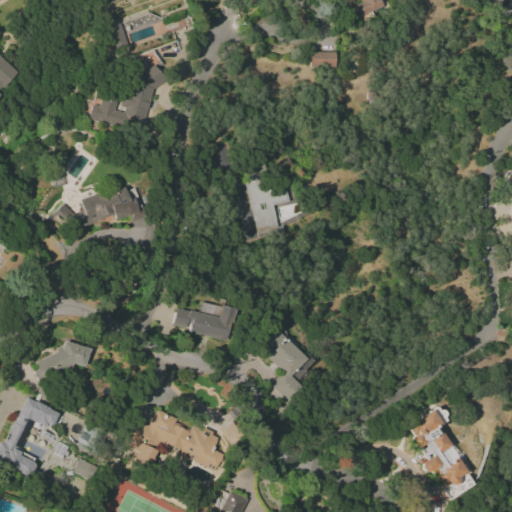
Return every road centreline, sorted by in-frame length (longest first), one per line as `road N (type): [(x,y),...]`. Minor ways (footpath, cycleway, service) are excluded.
road 1 (residential): [(511,122),(489,156),(484,336),(287,462)]
road 2 (residential): [(155,332),(179,166),(223,36)]
road 3 (residential): [(155,332),(231,382),(287,462),(359,487),(390,511)]
road 4 (residential): [(0,347),(36,332),(155,332)]
